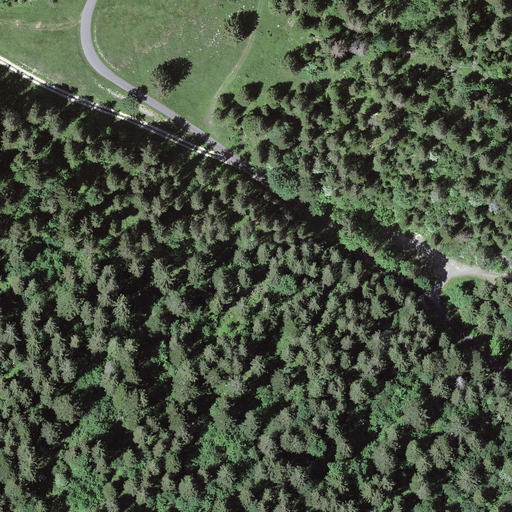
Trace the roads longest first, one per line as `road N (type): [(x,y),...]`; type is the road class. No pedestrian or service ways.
road 1 (track): [(206,139),(428,300),(511,376)]
road 2 (track): [(239,163),(0,60)]
road 3 (track): [(92,0),(85,36),(99,67),(206,139)]
